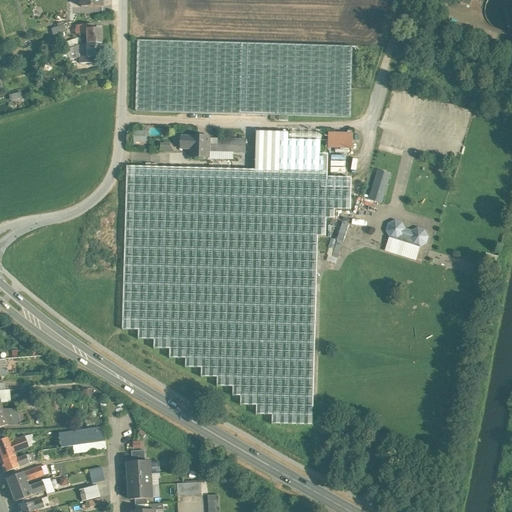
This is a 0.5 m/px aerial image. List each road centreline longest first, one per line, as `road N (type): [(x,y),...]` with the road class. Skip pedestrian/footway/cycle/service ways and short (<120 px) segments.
road 1 (primary): [(84,360),(342,511)]
road 2 (residential): [(35,227),(88,211),(115,176),(124,0)]
road 3 (track): [(374,130),(383,76),(411,0)]
